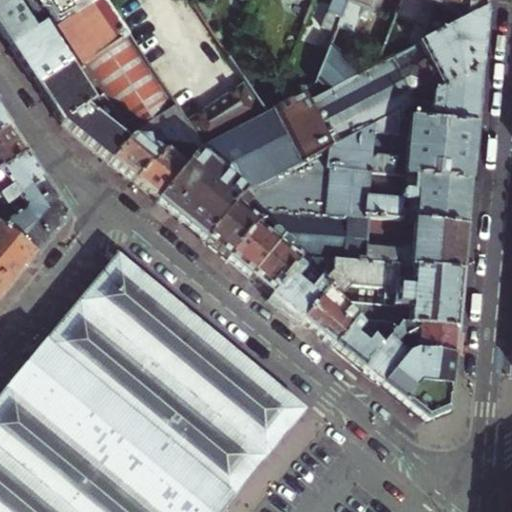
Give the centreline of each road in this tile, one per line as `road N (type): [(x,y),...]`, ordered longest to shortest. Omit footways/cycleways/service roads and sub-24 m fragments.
road 1 (residential): [(476,490),(440,477),(110,211)]
road 2 (residential): [(511,100),(480,456)]
road 3 (residential): [(110,211),(0,344)]
road 4 (residential): [(110,211),(48,155),(0,86)]
